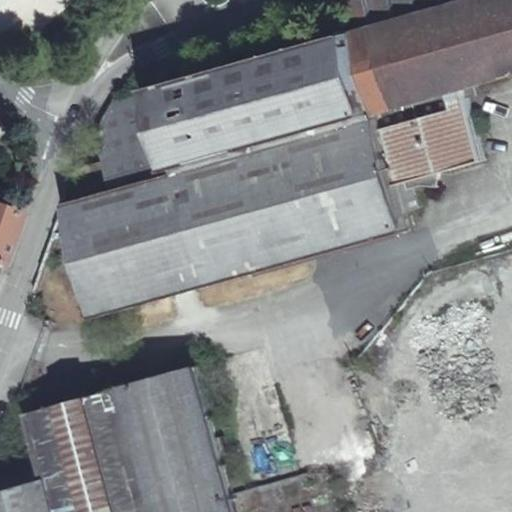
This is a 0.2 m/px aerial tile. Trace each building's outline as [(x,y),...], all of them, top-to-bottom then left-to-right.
[(511,0),(338,0),(343,29),(345,38),(308,48),(307,46),(162,85),(161,88),(118,100),(103,135),(108,159),(84,166),(74,195),(78,207),(73,208),(104,316),(408,228),(403,210),(418,206),(413,185),(420,182),(438,184),(438,169),(483,157),(469,105),(477,103),(474,92),(511,80),(511,0)] [(156,72),(159,83),(178,77),(175,67),(156,72)] [(0,259),(17,215),(0,208),(0,259)] [(307,477),(380,458),(355,366),(283,385),(307,477)] [(0,483),(2,491),(0,491),(0,511),(241,511),(202,369),(39,412),(29,420),(36,445),(47,442),(52,459),(40,462),(0,472),(0,483)] [(47,442),(36,445),(40,462),(52,459),(47,442)]
